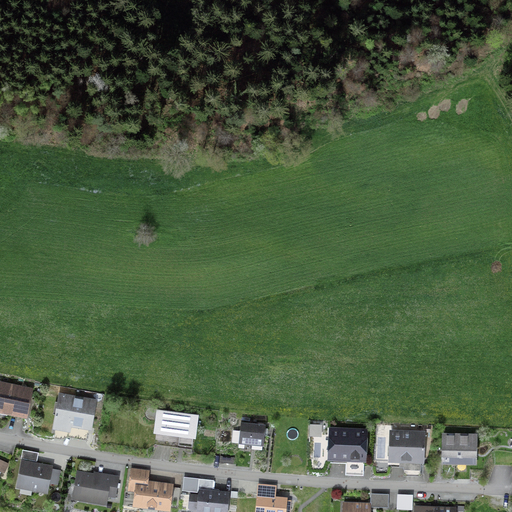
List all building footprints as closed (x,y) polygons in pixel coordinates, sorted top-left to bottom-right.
[(0,379),(0,412),(24,418),(31,386),(0,379)] [(95,398),(55,391),(48,425),(88,432),(95,398)] [(151,432),(193,437),(196,412),(154,407),(151,432)] [(236,440),(261,444),(264,423),(239,419),(236,440)] [(322,434),(322,423),(311,423),(310,434),(322,434)] [(333,459),(364,461),(367,428),(336,426),(333,459)] [(388,429),(387,461),(423,463),(424,430),(388,429)] [(440,432),(440,462),(475,462),(476,433),(440,432)] [(36,452),(20,449),(19,458),(34,461),(36,452)] [(0,457),(0,468),(7,470),(10,460),(0,457)] [(19,460),(14,485),(45,490),(49,465),(19,460)] [(146,480),(147,469),(129,467),(127,485),(134,486),(131,504),(167,509),(171,483),(146,480)] [(75,469),(70,500),(104,505),(108,474),(75,469)] [(256,482),(253,511),(287,511),(289,495),(273,493),(273,484),(256,482)] [(198,487),(194,511),(226,511),(229,491),(198,487)] [(385,493),(369,493),(369,506),(385,506),(385,493)] [(341,501),(340,511),(368,511),(369,502),(341,501)]
